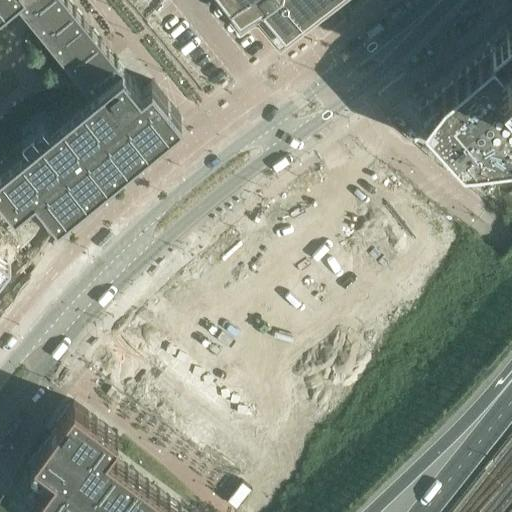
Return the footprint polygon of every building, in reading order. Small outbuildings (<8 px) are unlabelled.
[(0,0),(0,12),(15,0),(16,0),(91,91),(0,166),(0,187),(14,206),(35,189),(57,217),(181,115),(152,79),(141,88),(130,75),(68,0),(0,0)] [(235,0),(243,10),(246,13),(256,5),(266,18),(288,0),(235,0)] [(511,27),(507,32),(491,46),(467,67),(452,79),(417,107),(462,157),(511,152),(511,27)] [(30,137),(51,121),(45,112),(23,129),(30,137)] [(0,277),(11,264),(0,255),(0,277)] [(111,386),(107,392),(113,397),(117,390),(111,386)] [(34,497),(53,511),(189,511),(191,511),(106,448),(118,432),(74,400),(51,430),(47,436),(35,453),(56,468),(34,497)] [(240,480),(227,498),(237,505),(251,488),(240,480)]
